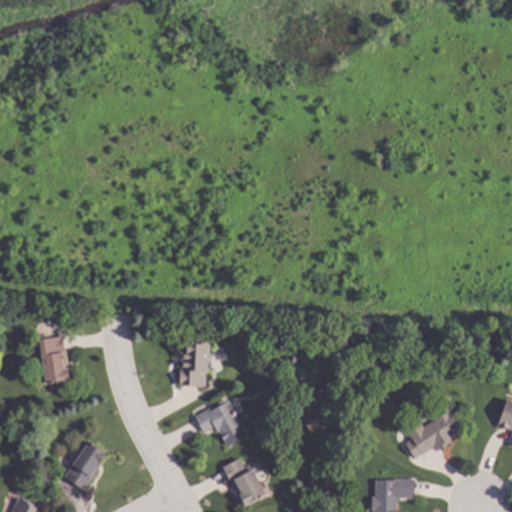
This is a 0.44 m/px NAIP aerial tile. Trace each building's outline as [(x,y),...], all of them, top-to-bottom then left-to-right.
[(211,344),(207,387),(181,384),(185,353),(186,353),(211,344)] [(72,380),(45,384),(43,368),(45,368),(42,350),(47,349),(72,380)] [(249,436),(229,447),(221,431),(218,432),(216,428),(206,433),(197,417),(229,399),(249,436)] [(511,400),(511,443),(511,439),(511,430),(500,427),(509,399),(511,400)] [(462,429),(456,433),(457,435),(451,439),(453,441),(437,452),(434,447),(423,454),(408,432),(421,422),(425,428),(435,421),(432,416),(447,406),(462,429)] [(107,453),(101,462),(103,464),(85,490),(65,476),(83,450),(81,449),(87,440),(107,453)] [(246,468),(251,466),(261,483),(264,481),(271,492),(246,506),(224,468),(241,459),(246,468)] [(416,498),(401,498),(401,501),(398,501),(398,511),(377,511),(377,510),(373,510),(373,497),(376,497),(377,480),(416,480),(416,498)] [(42,507),(39,511),(13,511),(20,498),(42,507)]
